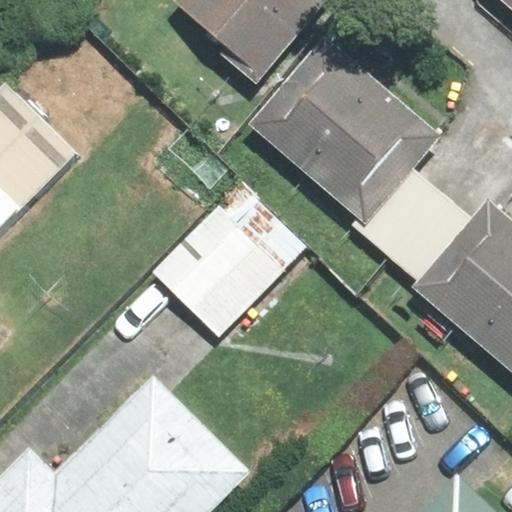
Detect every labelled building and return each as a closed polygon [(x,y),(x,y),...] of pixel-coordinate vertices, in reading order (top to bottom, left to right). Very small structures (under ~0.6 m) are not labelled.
[(182,0),(181,2),(274,83),(346,0),(182,0)] [(342,27),(257,125),(380,231),(465,132),(342,27)] [(2,87),(0,88),(0,250),(83,168),(2,87)] [(250,171),(157,263),(233,340),(326,247),(250,171)] [(511,192),(507,188),(425,282),(511,357),(511,192)] [(236,511),(276,472),(177,373),(84,465),(54,435),(0,487),(0,511),(236,511)] [(511,511),(480,480),(446,511),(511,511)]
